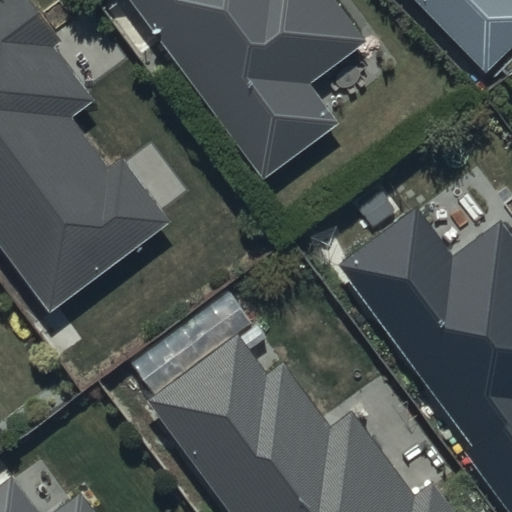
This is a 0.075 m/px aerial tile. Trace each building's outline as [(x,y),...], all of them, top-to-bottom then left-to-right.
[(0,0),(0,234),(46,297),(168,208),(121,144),(109,153),(70,99),(91,84),(52,31),(61,25),(42,0),(0,0)] [(138,0),(262,168),(339,111),(307,68),(366,25),(347,0),(138,0)] [(511,0),(425,0),(482,60),(511,31),(511,0)] [(372,229),(338,254),(470,434),(463,438),(511,504),(511,221),(502,208),(452,244),(417,196),(396,212),(380,189),(356,207),(372,229)] [(250,314),(228,284),(128,357),(148,384),(144,387),(234,511),(463,511),(434,472),(412,487),(348,399),(329,413),(282,348),(267,359),(240,321),(250,314)] [(13,465),(0,474),(0,511),(106,511),(82,478),(43,506),(13,465)]
